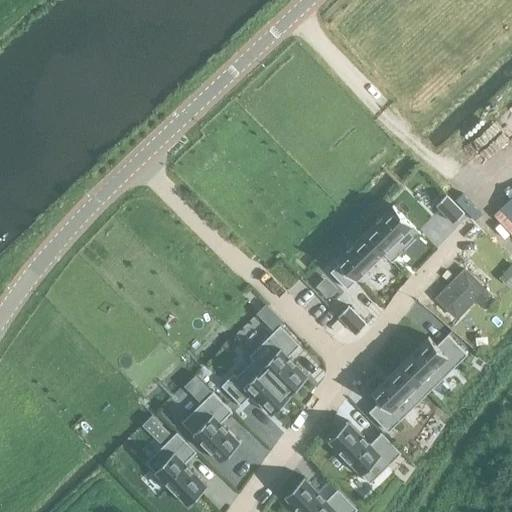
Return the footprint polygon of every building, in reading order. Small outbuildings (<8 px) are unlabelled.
[(446,194),(436,204),(454,222),(464,212),(446,194)] [(511,197),(501,208),(511,219),(511,197)] [(393,204),(365,232),(393,261),(421,233),(393,204)] [(339,263),(331,271),(347,288),(384,253),(392,261),(393,261),(365,232),(336,260),(339,263)] [(482,306),(493,294),(465,267),(436,297),(457,319),(476,300),(482,306)] [(330,296),(340,287),(327,273),(317,282),(330,296)] [(349,305),(338,315),(356,333),(366,323),(349,305)] [(281,324),(250,354),(291,395),(293,393),(292,392),(309,375),(289,355),(300,345),(281,324)] [(429,336),(400,364),(428,392),(468,353),(448,333),(437,344),(429,336)] [(234,373),(221,385),(241,405),(252,394),(272,414),(291,395),(250,354),(250,355),(254,359),(237,376),(234,373)] [(380,400),(369,411),(389,431),(428,392),(400,364),(372,392),(380,400)] [(213,391),(182,421),(221,462),(241,442),(221,422),(232,411),(213,391)] [(162,443),(173,431),(152,412),(141,423),(162,443)] [(348,420),(328,440),(370,483),(401,452),(382,432),(371,443),(348,420)] [(177,431),(146,462),(188,505),(208,485),(186,462),(197,452),(177,431)] [(305,476),(284,496),(300,511),(353,511),(358,508),(338,488),(327,499),(305,476)]
